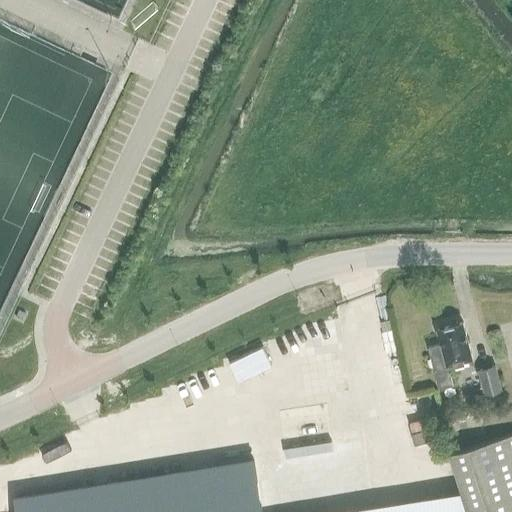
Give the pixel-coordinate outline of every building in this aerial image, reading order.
[(429,346),(440,388),(452,385),(447,366),(473,359),(463,323),(437,329),(441,343),(429,346)] [(272,365),(263,346),(229,363),(238,382),(272,365)] [(485,396),(502,391),(496,365),(478,371),(485,396)] [(455,428),(451,411),(439,414),(443,431),(455,428)] [(284,489),(327,510),(363,437),(320,416),(284,489)] [(465,511),(511,511),(511,432),(447,453),(459,491),(465,511)] [(262,511),(254,462),(16,499),(17,511),(262,511)] [(465,511),(459,491),(320,511),(465,511)]
